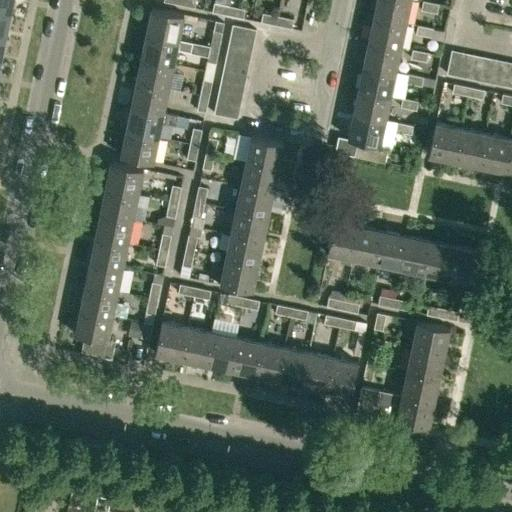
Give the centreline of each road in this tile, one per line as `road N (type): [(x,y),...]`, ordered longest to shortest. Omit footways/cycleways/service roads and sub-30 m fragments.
road 1 (unclassified): [(511,494),(0,393)]
road 2 (residential): [(0,306),(63,0)]
road 3 (residential): [(313,137),(343,0)]
